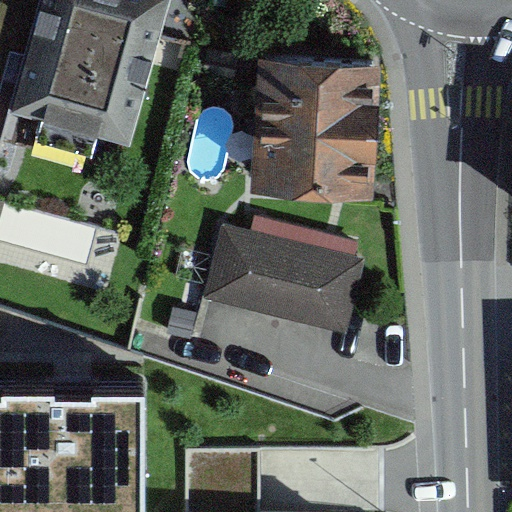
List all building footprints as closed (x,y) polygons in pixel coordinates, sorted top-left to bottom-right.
[(0,108),(126,143),(165,0),(0,0),(0,83),(2,84),(0,91),(0,108)] [(372,191),(375,57),(254,54),(251,188),(372,191)] [(86,263),(94,230),(6,208),(10,190),(0,187),(0,246),(1,242),(86,263)] [(366,255),(222,219),(203,294),(347,330),(366,255)] [(141,511),(142,370),(0,370),(0,511),(141,511)]
